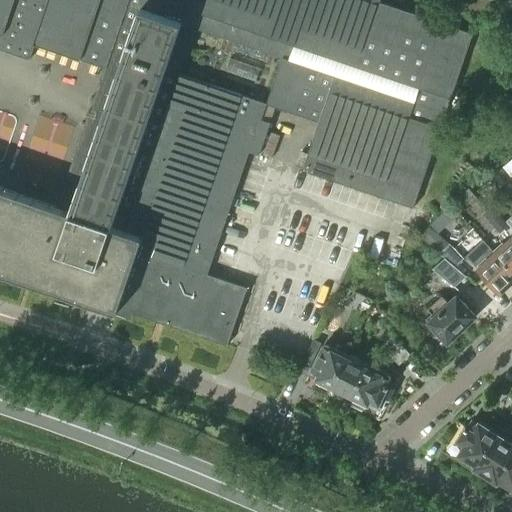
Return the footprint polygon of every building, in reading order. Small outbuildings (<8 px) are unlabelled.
[(0,279),(6,281),(14,283),(18,284),(22,284),(26,285),(38,285),(86,302),(84,306),(116,315),(131,320),(133,313),(227,345),(247,288),(207,274),(249,151),(259,155),(270,123),(261,119),(266,104),(319,123),(303,170),(413,208),(440,128),(450,100),(473,34),(379,2),(380,0),(0,0),(0,48),(30,59),(35,44),(80,60),(106,68),(111,52),(125,57),(70,214),(0,189),(0,279)] [(483,214),(491,224),(499,217),(491,208),(483,214)] [(499,217),(491,224),(499,233),(508,226),(499,217)] [(448,243),(430,227),(421,237),(440,253),(448,243)] [(511,239),(511,238),(495,253),(511,272),(511,239)] [(511,281),(511,272),(495,253),(483,240),(466,256),(499,293),(511,281)] [(445,258),(433,269),(454,287),(467,276),(445,258)] [(428,309),(431,313),(425,318),(447,341),(474,315),(468,308),(472,304),(461,292),(450,303),(442,295),(428,309)] [(382,347),(399,365),(410,354),(392,336),(382,347)] [(312,369),(305,383),(326,393),(325,396),(326,397),(330,388),(331,385),(332,386),(348,353),(326,343),(313,369),(312,369)] [(330,388),(326,397),(349,408),(353,399),(353,400),(355,397),(354,396),(369,364),(348,353),(332,386),(331,385),(330,388)] [(353,399),(349,408),(350,408),(351,406),(380,420),(395,388),(389,386),(389,385),(387,384),(392,375),(369,364),(354,396),(355,397),(353,400),(353,399)] [(460,422),(442,451),(450,456),(473,471),(474,471),(476,468),(477,466),(496,435),(472,421),(469,428),(460,422)] [(473,471),(472,474),(492,487),(494,484),(496,481),(498,478),(511,455),(511,445),(496,435),(477,466),(476,468),(474,471),(473,471)] [(494,484),(492,487),(494,488),(496,485),(511,495),(511,455),(498,478),(496,481),(494,484)]
